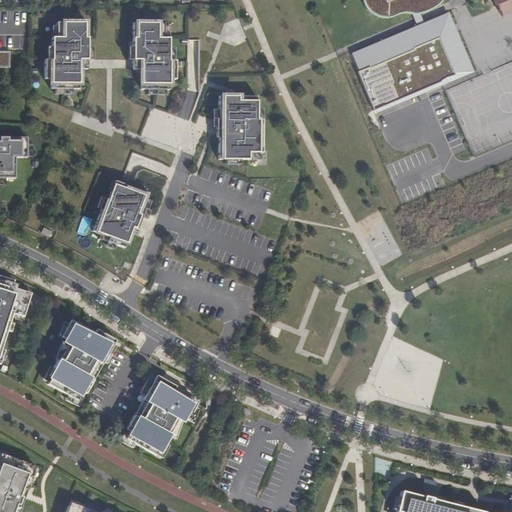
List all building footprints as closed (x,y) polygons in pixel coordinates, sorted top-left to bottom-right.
[(366,9),(366,10),(369,12),(373,16),(378,18),(385,19),(389,18),(400,14),(404,13),(411,15),(410,12),(416,10),(417,14),(426,12),(430,10),(437,5),(441,0),(362,0),(362,1),(363,4),(366,9)] [(511,0),(485,0),(486,3),(485,3),(490,14),(491,14),(493,20),(511,11),(511,0)] [(451,14),(350,50),(371,108),(472,72),(451,14)] [(87,24),(56,24),(56,39),(51,39),(51,61),(44,61),(44,80),(50,80),(50,90),(79,90),(79,70),(87,70),(87,24)] [(163,24),(132,24),(132,70),(140,71),(140,91),(168,91),(168,81),(175,81),(175,62),(168,62),(168,39),(163,39),(163,24)] [(10,51),(0,51),(0,67),(10,68),(10,51)] [(256,97),(218,97),(218,120),(216,120),(216,139),(218,139),(218,161),(263,161),(262,120),(256,120),(256,97)] [(0,179),(15,179),(15,159),(26,159),(26,139),(0,138),(0,179)] [(102,205),(92,232),(108,238),(106,242),(123,249),(129,233),(135,235),(144,210),(142,209),(147,195),(114,182),(105,206),(102,205)] [(52,233),(43,228),(41,233),(49,237),(52,233)] [(0,358),(14,315),(24,319),(32,295),(16,290),(17,286),(5,282),(4,284),(0,282),(0,358)] [(71,323),(62,340),(70,344),(68,348),(67,347),(49,378),(52,380),(48,387),(78,403),(83,395),(86,397),(104,365),(108,366),(117,349),(114,347),(116,343),(97,332),(95,336),(71,323)] [(155,382),(150,380),(141,396),(146,399),(128,432),(132,434),(127,443),(156,459),(160,452),(163,454),(181,422),(179,422),(181,418),(189,423),(198,406),(174,393),(177,389),(157,378),(155,382)] [(250,412),(241,408),(239,413),(248,417),(250,412)] [(35,470),(0,457),(0,458),(0,511),(13,511),(15,508),(17,509),(20,501),(23,502),(26,496),(35,470)] [(479,511),(433,500),(433,499),(424,496),(424,497),(403,491),(398,511),(400,511),(479,511)]
